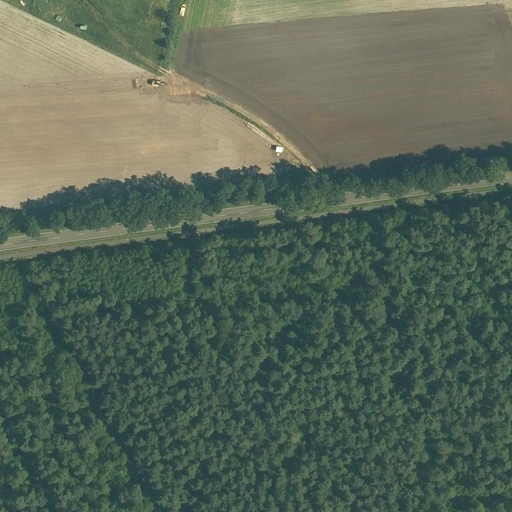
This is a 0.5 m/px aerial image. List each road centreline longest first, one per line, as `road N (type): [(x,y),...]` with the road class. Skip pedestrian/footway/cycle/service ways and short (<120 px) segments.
road 1 (tertiary): [(0,246),(511,179)]
road 2 (track): [(316,204),(313,154),(173,76)]
